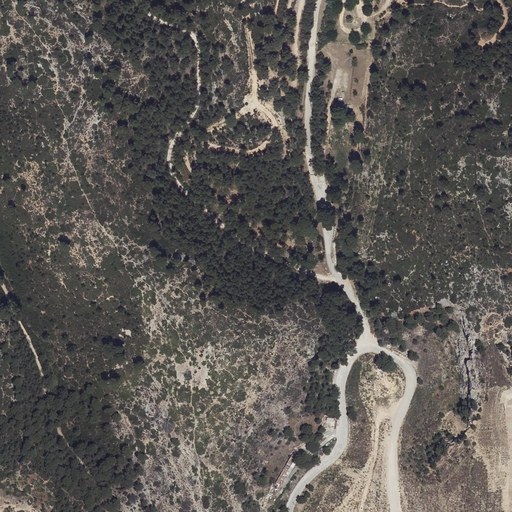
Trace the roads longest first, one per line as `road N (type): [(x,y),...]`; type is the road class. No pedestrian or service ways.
road 1 (unclassified): [(288,511),(341,444),(344,373),(368,348),(363,316),(322,236),(309,149),(320,0)]
road 2 (track): [(142,0),(149,17),(192,37),(201,54),(201,106),(172,149),(179,186),(242,248),(306,278),(344,284)]
road 3 (track): [(299,274),(292,252),(208,191),(186,156),(199,142),(248,152),(271,137),(274,120),(256,100),(244,0)]
